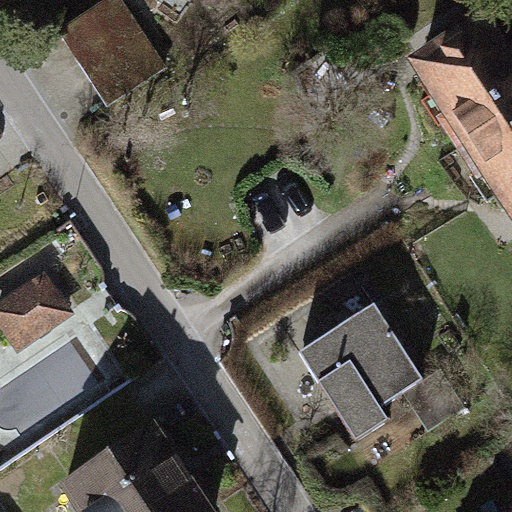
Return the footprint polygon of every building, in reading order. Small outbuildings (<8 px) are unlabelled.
[(119,0),(114,0),(59,36),(107,109),(166,70),(119,0)] [(401,61),(458,149),(511,114),(511,58),(481,10),(401,61)] [(511,234),(511,114),(458,149),(511,234)] [(40,279),(0,304),(0,343),(10,359),(68,322),(40,279)] [(423,384),(369,307),(289,362),(353,455),(386,432),(376,417),(423,384)] [(184,511),(129,436),(41,501),(49,511),(184,511)]
